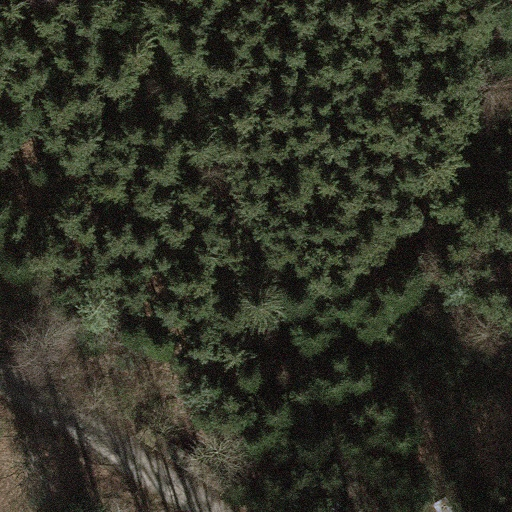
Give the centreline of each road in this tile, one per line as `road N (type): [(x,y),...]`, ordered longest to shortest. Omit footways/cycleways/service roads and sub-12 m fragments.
road 1 (track): [(139,0),(226,157),(364,511)]
road 2 (track): [(195,511),(0,385)]
